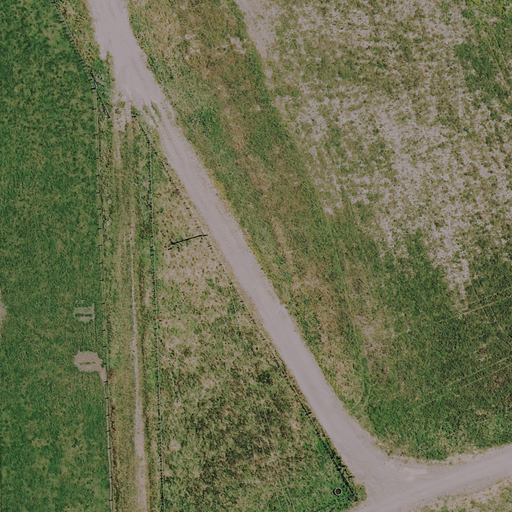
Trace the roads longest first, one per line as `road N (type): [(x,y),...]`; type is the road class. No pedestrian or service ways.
road 1 (secondary): [(292,0),(464,511)]
road 2 (secondary): [(370,511),(199,0)]
